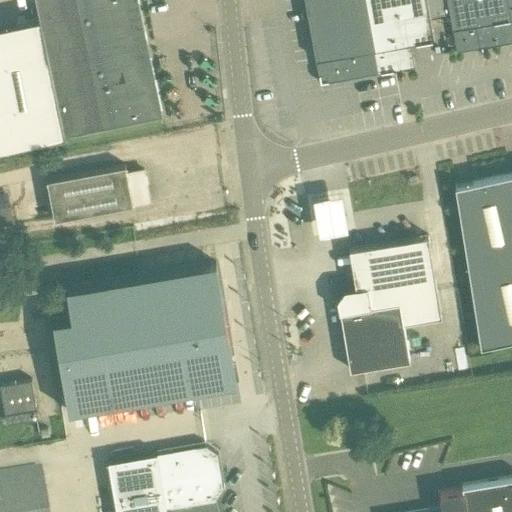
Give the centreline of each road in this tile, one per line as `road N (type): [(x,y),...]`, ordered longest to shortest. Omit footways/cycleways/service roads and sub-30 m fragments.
road 1 (tertiary): [(302,511),(249,172)]
road 2 (unclassified): [(249,172),(511,112)]
road 3 (tertiary): [(249,172),(233,0)]
